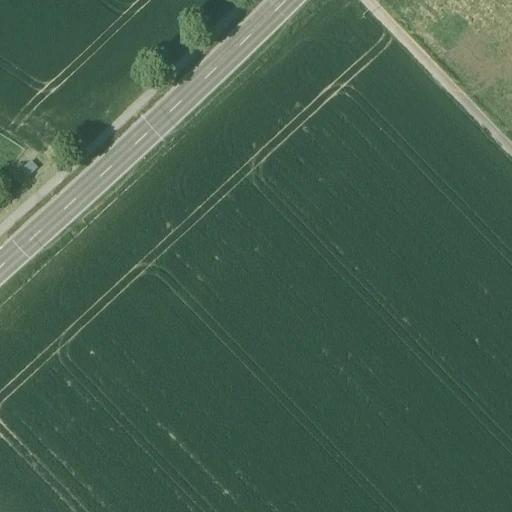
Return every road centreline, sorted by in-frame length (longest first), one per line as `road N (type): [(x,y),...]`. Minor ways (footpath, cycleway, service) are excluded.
road 1 (secondary): [(0,269),(288,0)]
road 2 (track): [(511,156),(361,0)]
